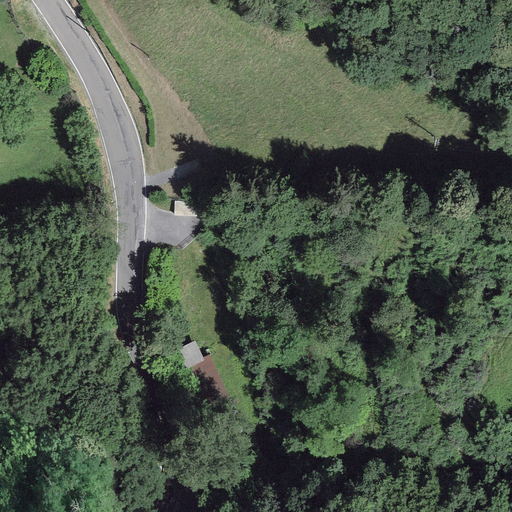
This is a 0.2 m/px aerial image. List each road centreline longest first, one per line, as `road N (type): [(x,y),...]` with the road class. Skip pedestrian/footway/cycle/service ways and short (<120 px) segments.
road 1 (track): [(131,224),(177,233),(208,255),(277,360),(326,480),(349,493),(367,488),(373,472),(371,345),(387,251),(401,237),(420,238),(433,249),(434,267),(421,322),(421,371),(440,419)]
road 2 (tertiary): [(44,0),(109,108),(131,224),(126,320),(189,451),(191,511)]
